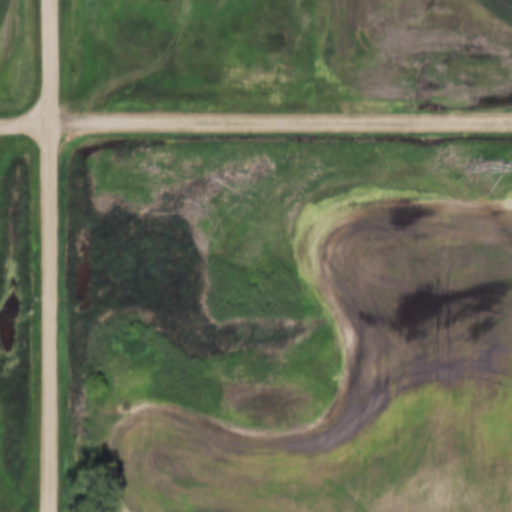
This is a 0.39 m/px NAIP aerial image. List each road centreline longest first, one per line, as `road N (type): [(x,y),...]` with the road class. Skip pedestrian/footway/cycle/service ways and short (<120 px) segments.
road 1 (residential): [(48,511),(50,0)]
road 2 (track): [(511,111),(50,117)]
